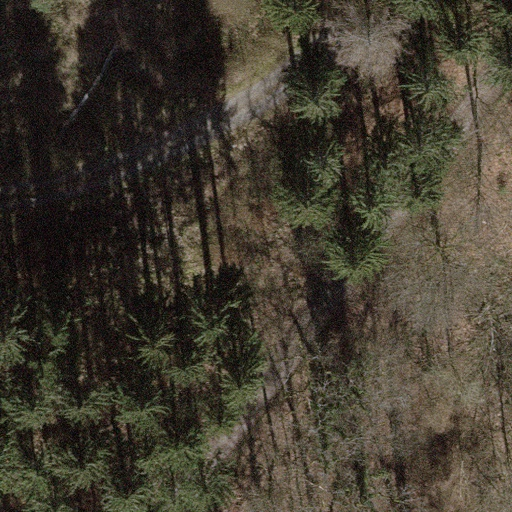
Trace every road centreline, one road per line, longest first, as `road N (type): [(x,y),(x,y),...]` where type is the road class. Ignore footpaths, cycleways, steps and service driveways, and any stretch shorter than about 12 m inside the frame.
road 1 (track): [(168,511),(511,49)]
road 2 (track): [(355,0),(257,98),(166,148),(43,194),(0,197)]
